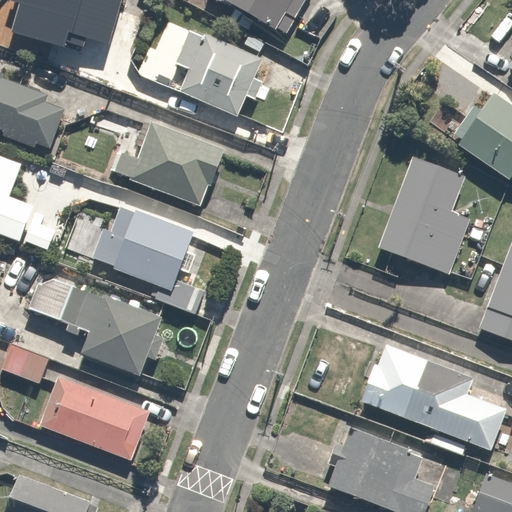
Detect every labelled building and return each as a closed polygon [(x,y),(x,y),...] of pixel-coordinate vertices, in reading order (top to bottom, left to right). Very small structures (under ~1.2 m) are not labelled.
[(143,0),(110,0),(136,13),(143,0)] [(226,0),(274,27),(283,11),(290,14),(297,0),(226,0)] [(259,53),(188,24),(186,23),(170,61),(180,65),(173,82),(236,109),(259,53)] [(511,34),(495,57),(511,69),(511,34)] [(63,105),(0,77),(0,129),(44,149),(63,105)] [(511,106),(486,88),(452,139),(511,179),(511,106)] [(219,149),(144,117),(130,152),(120,148),(110,171),(196,206),(219,149)] [(459,171),(405,151),(370,246),(439,271),(459,216),(445,210),(459,171)] [(193,229),(122,202),(118,200),(108,224),(86,216),(73,249),(158,282),(152,296),(195,313),(203,291),(174,280),(193,229)] [(511,217),(472,324),(511,338),(511,217)] [(160,316),(52,276),(45,273),(32,309),(64,322),(62,328),(79,334),(74,348),(143,374),(150,356),(157,358),(165,338),(154,334),(160,316)] [(31,328),(0,319),(0,338),(5,340),(26,346),(31,328)] [(29,350),(9,343),(0,368),(0,371),(41,386),(51,358),(29,350)] [(353,397),(358,399),(488,446),(503,405),(464,391),(470,376),(384,345),(374,372),(363,369),(353,397)] [(155,417),(59,379),(40,427),(136,465),(155,417)] [(416,452),(347,424),(342,422),(318,481),(396,511),(416,511),(429,482),(407,473),(416,452)] [(511,511),(511,481),(475,466),(460,503),(482,511),(511,511)] [(93,511),(96,506),(7,471),(0,489),(0,511),(93,511)]
